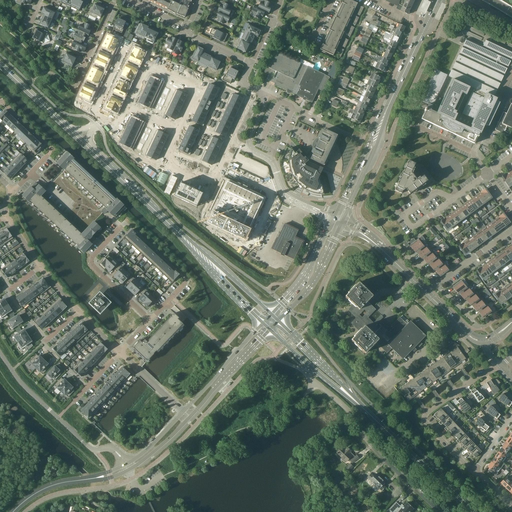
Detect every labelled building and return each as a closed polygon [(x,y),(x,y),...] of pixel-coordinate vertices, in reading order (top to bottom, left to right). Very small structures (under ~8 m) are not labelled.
[(80,2),(81,0),(73,0),(70,7),(78,11),(82,3),(80,2)] [(164,0),(162,6),(167,9),(171,1),(171,0),(164,0)] [(180,0),(178,4),(180,5),(187,8),(188,8),(190,3),(184,0),(180,0)] [(269,13),(271,7),(269,6),(271,3),(263,0),(258,0),(258,1),(258,2),(260,3),(258,8),(254,6),(269,13)] [(333,56),(357,4),(349,0),(343,0),(333,23),(332,24),(319,51),(327,54),(328,53),(333,56)] [(383,0),(397,6),(396,8),(401,10),(400,11),(408,15),(414,0),(383,0)] [(431,3),(425,0),(424,0),(419,11),(425,15),(431,3)] [(171,1),(167,9),(172,12),(172,13),(175,14),(176,14),(181,16),(185,17),(187,12),(188,9),(188,8),(187,8),(180,5),(178,4),(177,3),(171,1)] [(222,6),(220,5),(217,11),(231,17),(234,11),(228,9),(229,6),(223,3),(222,6)] [(104,8),(95,4),(89,15),(96,18),(97,16),(100,17),(104,8)] [(268,13),(269,13),(254,6),(251,12),(254,13),(253,16),(259,19),(260,16),(262,17),(265,11),(268,13)] [(57,12),(44,7),(41,14),(53,19),(57,12)] [(231,17),(217,11),(219,12),(217,17),(218,18),(217,21),(223,24),(224,21),(227,22),(230,17),(231,17)] [(49,28),(53,19),(41,14),(44,15),(39,24),(49,28)] [(118,20),(113,29),(122,33),(125,27),(123,26),(126,20),(121,17),(119,20),(118,20)] [(76,29),(76,30),(88,35),(91,30),(89,29),(91,26),(85,23),(83,26),(80,24),(78,30),(76,29)] [(136,33),(145,38),(149,28),(140,24),(136,33)] [(248,24),(245,31),(257,37),(260,30),(248,24)] [(399,24),(396,30),(402,32),(405,27),(399,24)] [(390,26),(389,28),(392,30),(391,33),(390,34),(393,35),(400,38),(402,32),(396,30),(393,28),(390,26)] [(34,28),(31,35),(35,37),(34,38),(43,43),(47,34),(34,28)] [(158,32),(149,28),(145,38),(148,39),(147,40),(153,43),(153,42),(154,42),(158,32)] [(214,38),(224,43),(228,34),(221,31),(221,33),(212,28),(209,34),(215,37),(214,38)] [(85,34),(88,36),(88,35),(76,30),(73,37),(75,38),(74,41),(86,47),(87,46),(81,44),(82,41),(83,42),(85,37),(84,36),(85,34)] [(257,37),(245,31),(241,39),(238,38),(251,44),(255,36),(257,37)] [(384,36),(383,37),(384,38),(397,44),(400,38),(393,35),(390,34),(390,35),(385,33),(384,36)] [(107,36),(105,41),(117,47),(121,39),(115,36),(114,39),(107,36)] [(172,52),(178,40),(172,37),(171,39),(168,38),(165,44),(168,45),(167,48),(172,51),(172,52)] [(247,53),(251,44),(238,38),(234,47),(247,53)] [(384,39),(383,40),(387,41),(387,42),(389,43),(388,46),(394,49),(397,44),(384,38),(384,39)] [(425,111),(421,119),(422,119),(433,124),(446,130),(448,131),(452,133),(474,143),(474,142),(478,133),(479,134),(480,134),(482,130),(484,125),(488,127),(499,103),(495,101),(496,99),(493,97),(511,60),(511,56),(511,51),(486,39),(483,47),(479,45),(466,39),(449,76),(461,82),(469,86),(469,87),(452,79),(439,107),(437,106),(440,98),(437,97),(438,94),(447,75),(436,70),(422,101),(428,104),(426,108),(425,108),(424,110),(425,111)] [(182,46),(183,43),(178,40),(172,52),(178,55),(179,52),(180,53),(183,47),(182,46)] [(84,52),(86,47),(74,41),(71,47),(75,48),(74,49),(80,52),(81,51),(84,52)] [(105,41),(102,47),(109,50),(107,52),(113,55),(117,47),(105,41)] [(134,44),(130,53),(142,59),(144,53),(138,50),(139,47),(134,44)] [(378,45),(377,47),(379,48),(379,50),(382,51),(383,50),(386,51),(385,52),(392,55),(394,49),(388,46),(387,48),(384,47),(384,48),(378,45)] [(198,62),(204,50),(197,47),(191,59),(198,62)] [(207,66),(211,57),(203,53),(204,50),(198,62),(207,66)] [(274,51),(264,71),(265,73),(267,74),(268,74),(266,79),(274,83),(274,85),(286,91),(287,92),(287,91),(290,92),(290,93),(291,93),(302,98),(303,98),(306,99),(306,100),(312,103),(318,89),(322,91),(323,91),(325,87),(324,86),(326,86),(328,81),(328,79),(329,79),(329,78),(329,77),(325,75),(325,74),(320,72),(312,69),(314,65),(300,59),(299,63),(274,51)] [(100,52),(97,57),(109,63),(113,55),(107,52),(106,55),(100,52)] [(383,56),(383,58),(389,61),(391,56),(392,55),(385,52),(383,56)] [(76,57),(74,56),(66,53),(62,62),(72,66),(76,57)] [(130,53),(126,61),(132,64),(133,61),(139,64),(142,59),(130,53)] [(375,59),(374,61),(378,62),(380,63),(386,66),(389,61),(383,58),(380,57),(377,55),(375,59)] [(97,57),(95,63),(101,66),(100,69),(106,71),(109,63),(97,57)] [(220,61),(211,57),(207,66),(216,71),(220,61)] [(122,69),(124,70),(134,75),(137,69),(130,66),(132,64),(126,61),(122,69)] [(377,64),(375,68),(384,72),(386,66),(380,63),(378,62),(377,64)] [(232,78),(234,79),(237,72),(235,72),(237,69),(232,66),(229,72),(227,71),(226,74),(225,74),(222,80),(230,84),(232,78)] [(92,68),(90,74),(102,79),(106,71),(100,69),(98,71),(92,68)] [(119,74),(118,77),(124,80),(125,77),(132,80),(134,75),(124,70),(122,75),(119,74)] [(367,76),(366,77),(378,83),(381,77),(378,76),(379,74),(375,72),(372,74),(370,78),(367,76)] [(90,74),(87,79),(93,82),(92,85),(98,88),(102,79),(90,74)] [(118,77),(114,85),(126,91),(129,86),(123,83),(124,80),(118,77)] [(366,77),(365,80),(368,81),(367,84),(369,86),(376,89),(378,83),(366,77)] [(150,78),(148,83),(159,88),(162,83),(150,78)] [(148,83),(146,88),(155,92),(154,92),(157,93),(159,88),(148,83)] [(84,84),(82,90),(94,96),(98,88),(92,85),(91,87),(84,84)] [(210,84),(207,89),(218,94),(221,89),(210,84)] [(365,84),(364,88),(365,88),(365,90),(367,91),(373,94),(376,89),(369,86),(367,84),(365,84)] [(114,85),(110,94),(116,96),(117,94),(124,97),(126,91),(114,85)] [(146,88),(143,93),(152,97),(154,92),(155,92),(146,88)] [(207,89),(205,93),(215,98),(216,99),(216,98),(218,94),(207,89)] [(82,90),(79,96),(86,99),(84,101),(90,104),(94,96),(82,90)] [(176,90),(173,95),(184,100),(187,95),(176,90)] [(367,91),(364,97),(370,100),(373,94),(367,91)] [(143,93),(141,98),(152,103),(154,98),(155,98),(152,97),(143,93)] [(205,93),(203,98),(212,102),(213,103),(215,98),(205,93)] [(110,94),(107,102),(119,107),(121,102),(115,99),(116,96),(110,94)] [(231,94),(229,99),(240,104),(242,99),(238,97),(239,96),(234,94),(234,95),(231,94)] [(173,95),(171,100),(182,105),(184,100),(173,95)] [(362,103),(361,103),(368,106),(370,100),(364,97),(362,103)] [(141,98),(139,103),(150,108),(152,103),(141,98)] [(203,98),(201,103),(210,107),(210,106),(212,102),(203,98)] [(227,104),(228,104),(238,109),(240,104),(229,99),(227,104)] [(171,100),(169,105),(180,110),(182,105),(171,100)] [(355,100),(354,102),(358,103),(356,107),(359,108),(365,111),(368,106),(361,103),(362,103),(359,102),(355,100)] [(107,102),(103,110),(109,113),(110,110),(116,113),(119,107),(107,102)] [(201,103),(199,107),(209,112),(211,107),(210,106),(210,107),(201,103)] [(228,104),(226,109),(236,113),(238,109),(228,104)] [(511,104),(506,114),(503,112),(495,130),(508,136),(511,128),(511,104)] [(169,105),(166,110),(177,115),(180,110),(169,105)] [(199,107),(196,112),(206,116),(209,112),(199,107)] [(350,109),(350,111),(363,117),(365,111),(359,108),(356,107),(354,111),(350,109)] [(224,113),(224,114),(225,114),(234,118),(236,113),(226,109),(224,113)] [(5,110),(0,115),(0,118),(3,121),(9,114),(5,110)] [(166,110),(164,115),(175,120),(177,115),(166,110)] [(350,111),(349,112),(353,114),(351,118),(352,119),(355,121),(360,123),(363,117),(350,111)] [(196,112),(194,116),(205,122),(207,117),(208,117),(206,116),(196,112)] [(3,121),(1,123),(5,126),(6,124),(13,118),(9,114),(3,121)] [(225,114),(223,118),(231,123),(234,118),(225,114)] [(194,116),(192,121),(203,126),(205,122),(194,116)] [(13,118),(6,124),(10,128),(16,121),(13,118)] [(132,118),(129,123),(140,129),(143,123),(132,118)] [(220,123),(229,127),(231,123),(223,118),(220,123)] [(16,121),(10,128),(14,132),(20,125),(16,121)] [(218,122),(216,127),(227,132),(229,127),(220,123),(218,122)] [(129,123),(127,128),(138,133),(140,129),(129,123)] [(20,125),(14,132),(18,135),(24,128),(20,125)] [(190,126),(187,131),(197,136),(198,136),(201,131),(190,126)] [(216,127),(214,132),(225,137),(227,132),(216,127)] [(24,128),(18,135),(21,138),(21,139),(28,132),(24,128)] [(127,128),(124,133),(136,138),(138,133),(127,128)] [(157,130),(154,135),(165,140),(168,135),(157,130)] [(337,136),(324,130),(323,130),(321,136),(319,135),(318,138),(317,140),(316,140),(315,140),(314,141),(314,142),(313,144),(312,145),(312,146),(312,147),(313,148),(312,150),(311,153),(312,153),(310,159),(323,166),(337,136)] [(187,131),(185,136),(195,140),(197,136),(187,131)] [(21,138),(20,140),(24,144),(25,143),(25,142),(32,136),(28,132),(21,139),(21,138)] [(124,133),(122,138),(133,143),(136,138),(124,133)] [(154,135),(152,140),(163,145),(165,140),(154,135)] [(493,135),(490,140),(497,143),(499,138),(493,135)] [(32,136),(25,142),(25,143),(29,146),(35,139),(32,136)] [(185,136),(183,140),(192,144),(192,145),(194,146),(194,145),(196,141),(195,140),(185,136)] [(211,136),(209,141),(220,146),(222,142),(211,136)] [(122,138),(120,143),(124,145),(124,146),(128,148),(129,147),(131,148),(133,143),(122,138)] [(29,146),(27,147),(31,151),(39,143),(35,139),(29,146)] [(152,140),(150,145),(161,150),(163,145),(152,140)] [(183,140),(181,145),(190,149),(192,145),(192,144),(183,140)] [(207,146),(209,147),(218,151),(220,146),(209,141),(207,146)] [(39,143),(31,151),(35,155),(43,147),(39,143)] [(150,145),(147,150),(158,155),(161,150),(150,145)] [(181,145),(179,150),(190,155),(192,150),(190,149),(181,145)] [(481,146),(480,151),(488,154),(490,149),(481,146)] [(207,151),(207,152),(216,156),(218,151),(209,147),(207,151)] [(318,179),(319,179),(318,176),(322,168),(318,167),(308,162),(298,149),(297,150),(298,150),(294,153),(290,148),(289,149),(289,151),(289,152),(288,155),(288,157),(288,160),(287,160),(287,161),(288,161),(288,163),(288,164),(288,165),(289,168),(288,168),(289,170),(290,172),(290,173),(290,174),(292,176),(291,177),(292,178),(294,180),(295,182),(295,181),(297,184),(299,186),(298,185),(299,184),(300,185),(301,186),(304,187),(305,187),(306,186),(321,193),(317,179),(318,177),(318,179)] [(147,150),(145,155),(147,156),(146,157),(151,159),(151,158),(156,160),(158,155),(147,150)] [(205,151),(203,155),(214,160),(216,156),(207,152),(207,151),(205,150),(205,151)] [(31,187),(23,196),(28,201),(27,201),(32,204),(33,203),(35,205),(33,207),(37,209),(38,208),(40,210),(38,212),(43,214),(43,213),(45,215),(44,217),(48,220),(48,219),(49,218),(51,220),(49,222),(54,225),(54,224),(55,224),(57,226),(55,227),(59,230),(60,229),(62,231),(60,232),(65,235),(65,234),(67,236),(66,238),(70,240),(71,239),(73,241),(71,243),(76,245),(76,244),(78,246),(77,247),(83,253),(91,244),(91,243),(95,238),(92,236),(100,227),(94,222),(103,213),(104,214),(107,211),(115,218),(125,207),(117,199),(115,201),(72,160),(73,158),(65,151),(55,162),(63,169),(50,184),(49,185),(47,187),(44,190),(36,182),(35,183),(36,183),(32,188),(31,187)] [(20,153),(16,157),(24,164),(28,161),(20,153)] [(203,155),(200,160),(211,165),(214,160),(203,155)] [(16,157),(13,160),(21,168),(24,164),(16,157)] [(13,160),(9,164),(11,166),(11,165),(18,171),(21,168),(13,160)] [(422,167),(416,164),(408,161),(395,191),(407,196),(431,179),(422,167)] [(9,164),(6,167),(8,169),(14,175),(18,171),(11,165),(11,166),(9,164)] [(6,167),(2,171),(4,173),(6,176),(7,175),(11,179),(14,175),(8,169),(6,167)] [(511,185),(511,180),(507,174),(502,177),(505,181),(504,182),(509,188),(511,185)] [(222,179),(207,211),(212,213),(207,223),(244,240),(253,221),(258,210),(263,198),(222,179)] [(180,183),(174,196),(196,207),(203,193),(180,183)] [(485,190),(481,193),(487,201),(491,198),(485,190)] [(487,201),(481,193),(476,196),(482,204),(487,201)] [(482,204),(476,196),(472,199),(478,208),(482,204)] [(478,208),(472,199),(468,203),(473,211),(478,208)] [(473,211),(468,203),(463,206),(469,214),(473,211)] [(469,214),(463,206),(459,209),(465,217),(469,214)] [(465,217),(459,209),(454,212),(460,220),(462,222),(466,219),(465,217)] [(460,220),(454,212),(450,216),(456,224),(460,220)] [(503,214),(499,218),(505,226),(509,223),(503,214)] [(456,224),(450,216),(446,219),(453,229),(457,226),(456,224)] [(500,229),(505,226),(499,218),(494,221),(500,229)] [(453,229),(446,219),(441,222),(444,226),(443,227),(448,233),(453,229)] [(496,232),(500,229),(494,221),(490,224),(496,232)] [(294,260),(303,242),(295,238),(298,231),(284,224),(277,238),(276,238),(271,249),(294,260)] [(492,235),(496,232),(490,224),(486,227),(492,235)] [(487,239),(492,235),(486,227),(481,231),(487,239)] [(7,228),(2,232),(9,241),(13,238),(12,236),(13,235),(11,231),(9,232),(7,228)] [(135,235),(136,234),(132,230),(127,235),(127,234),(124,238),(128,242),(135,235)] [(483,242),(487,239),(481,231),(477,234),(483,242)] [(2,232),(0,233),(0,237),(3,242),(4,244),(9,241),(2,232)] [(478,245),(483,242),(477,234),(473,237),(478,245)] [(139,239),(135,235),(128,242),(132,245),(139,239)] [(414,239),(409,242),(411,244),(410,245),(412,247),(412,248),(415,252),(417,251),(425,245),(427,244),(427,243),(424,240),(424,239),(422,236),(415,241),(414,239)] [(474,248),(478,245),(473,237),(468,240),(474,248)] [(474,248),(468,240),(467,238),(462,241),(464,243),(470,252),(474,248)] [(136,249),(143,242),(139,239),(132,245),(136,249)] [(140,253),(147,246),(143,242),(136,249),(140,253)] [(425,245),(417,251),(418,253),(422,258),(423,257),(431,251),(428,247),(430,246),(428,242),(427,243),(427,244),(425,245)] [(465,255),(470,252),(464,243),(458,247),(461,251),(462,251),(465,255)] [(144,257),(150,250),(147,246),(140,253),(144,257)] [(511,257),(511,254),(508,248),(503,252),(509,260),(511,257)] [(431,251),(423,257),(424,259),(428,264),(429,263),(438,256),(439,256),(436,252),(437,252),(434,249),(431,251)] [(148,260),(154,253),(150,250),(144,257),(148,260)] [(18,255),(19,257),(25,265),(29,261),(27,258),(28,257),(25,253),(24,254),(22,252),(18,255)] [(509,260),(503,252),(499,255),(505,263),(509,260)] [(152,264),(158,257),(154,253),(148,260),(152,264)] [(105,268),(114,259),(109,254),(104,258),(105,259),(101,264),(105,268)] [(505,263),(499,255),(495,258),(501,266),(505,263)] [(438,256),(429,263),(430,265),(431,265),(434,270),(435,269),(443,263),(438,256)] [(25,265),(19,257),(15,260),(21,268),(25,265)] [(156,268),(162,261),(158,257),(152,264),(156,268)] [(501,266),(495,258),(490,261),(496,269),(501,266)] [(115,270),(120,265),(118,263),(117,263),(113,260),(114,259),(105,268),(110,272),(113,268),(115,270)] [(15,260),(11,264),(16,271),(21,268),(15,260)] [(160,271),(166,264),(162,261),(156,268),(160,271)] [(498,271),(496,269),(490,261),(486,264),(492,272),(493,274),(498,271)] [(16,271),(11,264),(9,262),(5,265),(5,266),(12,274),(16,271)] [(443,263),(435,269),(437,271),(440,276),(449,269),(444,262),(443,263)] [(164,275),(170,268),(166,264),(160,271),(164,275)] [(492,272),(486,264),(482,268),(488,276),(492,272)] [(118,280),(127,270),(122,266),(122,267),(120,265),(115,270),(117,272),(114,276),(118,280)] [(12,274),(5,266),(0,269),(0,270),(3,274),(4,273),(7,278),(12,274)] [(174,272),(170,268),(164,275),(168,279),(174,272)] [(488,276),(482,268),(477,271),(480,275),(479,276),(482,280),(488,276)] [(127,271),(127,270),(118,280),(122,284),(126,280),(128,282),(132,277),(130,275),(129,275),(126,272),(127,271)] [(175,279),(179,275),(175,271),(174,272),(168,279),(172,283),(175,280),(175,279)] [(135,279),(132,277),(128,282),(130,284),(126,287),(130,291),(138,283),(134,280),(135,279)] [(82,297),(89,303),(100,315),(109,305),(111,303),(103,295),(110,288),(99,278),(95,283),(82,297)] [(43,279),(38,282),(45,291),(51,287),(47,282),(46,283),(43,279)] [(453,286),(455,289),(458,293),(460,293),(466,287),(461,280),(453,286)] [(45,291),(38,282),(34,285),(40,293),(39,293),(41,295),(45,291)] [(410,322),(407,325),(399,317),(391,326),(393,328),(388,333),(381,325),(378,328),(376,326),(377,324),(375,323),(374,322),(373,323),(367,318),(375,310),(370,305),(367,302),(372,296),(359,282),(345,296),(353,305),(348,310),(356,318),(351,323),(359,331),(351,340),(365,353),(376,342),(387,353),(391,348),(394,351),(403,359),(411,350),(414,352),(416,350),(414,348),(418,344),(425,336),(410,322)] [(142,287),(138,283),(130,291),(135,295),(138,292),(140,294),(145,289),(143,286),(142,287)] [(40,293),(34,285),(30,289),(35,296),(39,293),(40,293)] [(467,286),(466,287),(460,293),(464,299),(466,298),(473,293),(472,293),(467,286)] [(505,288),(500,292),(506,300),(511,296),(505,288)] [(35,296),(30,289),(25,292),(31,299),(35,296)] [(143,303),(152,294),(147,290),(145,289),(140,294),(142,296),(139,299),(143,303)] [(499,290),(493,294),(496,299),(497,300),(498,300),(501,304),(506,300),(500,292),(499,290)] [(31,299),(25,292),(21,295),(28,304),(33,301),(31,299)] [(479,299),(478,299),(473,292),(472,293),(473,293),(466,298),(471,305),(472,304),(479,299)] [(152,294),(143,303),(147,307),(151,303),(153,304),(156,300),(151,295),(152,294)] [(28,304),(21,295),(17,298),(20,303),(19,304),(21,307),(22,306),(24,308),(28,304)] [(59,297),(54,302),(62,311),(66,307),(63,303),(64,302),(59,297)] [(486,304),(482,300),(481,300),(480,298),(478,299),(479,299),(472,304),(477,311),(478,310),(486,304)] [(377,309),(380,312),(386,305),(381,301),(379,304),(380,305),(377,309)] [(62,311),(54,302),(50,306),(58,314),(62,311)] [(487,303),(486,304),(478,310),(483,317),(492,310),(487,303)] [(6,314),(10,311),(11,310),(7,305),(0,309),(0,314),(2,317),(6,315),(6,314)] [(58,314),(50,306),(46,309),(54,318),(58,314)] [(54,318),(46,309),(42,313),(44,315),(50,322),(54,318)] [(184,326),(183,324),(179,321),(177,319),(178,318),(173,313),(169,317),(146,341),(142,338),(139,341),(138,339),(130,348),(145,362),(153,354),(153,353),(155,351),(158,353),(184,326)] [(44,315),(40,318),(40,319),(46,325),(50,322),(44,315)] [(22,322),(21,319),(18,316),(15,317),(12,319),(9,322),(8,323),(10,326),(11,325),(12,327),(13,329),(15,328),(14,327),(22,322)] [(40,319),(40,318),(39,317),(33,322),(37,326),(39,325),(42,329),(46,325),(40,319)] [(81,323),(77,327),(85,335),(89,332),(88,330),(89,329),(85,325),(84,326),(81,323)] [(85,335),(77,327),(73,331),(81,339),(85,335)] [(27,336),(26,333),(24,330),(22,331),(20,328),(16,330),(17,333),(14,335),(16,338),(15,339),(17,342),(27,336)] [(81,339),(73,331),(69,334),(75,341),(77,343),(81,339)] [(75,341),(69,334),(65,338),(72,345),(75,341)] [(26,345),(30,342),(31,341),(27,336),(17,342),(20,346),(20,345),(23,348),(27,346),(26,345)] [(72,345),(65,338),(61,342),(68,348),(72,345)] [(68,348),(61,342),(57,345),(65,353),(64,353),(65,354),(69,350),(68,348)] [(102,342),(97,347),(104,353),(108,349),(104,346),(105,345),(102,342)] [(65,353),(57,345),(53,349),(57,353),(56,354),(59,358),(64,353),(65,353)] [(97,347),(95,345),(91,349),(93,351),(100,357),(104,353),(97,347)] [(457,347),(450,352),(455,358),(457,357),(458,358),(458,357),(462,362),(466,359),(457,347)] [(93,351),(90,354),(90,355),(96,361),(100,357),(93,351)] [(452,360),(455,358),(450,352),(443,357),(451,370),(456,366),(452,362),(453,361),(452,360)] [(90,355),(90,354),(88,353),(84,357),(86,359),(93,365),(96,361),(90,355)] [(36,368),(44,360),(39,356),(36,354),(29,361),(32,364),(31,364),(36,368)] [(451,370),(443,357),(435,363),(440,369),(442,367),(443,368),(447,373),(451,370)] [(93,365),(86,359),(82,362),(89,369),(93,365)] [(50,367),(47,365),(48,364),(44,360),(36,368),(40,372),(41,372),(43,374),(50,367)] [(82,362),(81,361),(77,365),(77,366),(77,365),(85,373),(89,369),(82,362)] [(437,371),(440,369),(435,363),(428,368),(437,380),(441,377),(438,372),(437,371)] [(77,365),(77,366),(72,371),(76,374),(77,373),(81,377),(85,373),(77,365)] [(61,373),(59,371),(59,370),(55,366),(47,374),(51,379),(52,378),(54,381),(61,373)] [(129,374),(130,373),(127,370),(126,371),(122,367),(118,371),(127,379),(131,375),(129,374)] [(437,380),(428,368),(421,373),(425,380),(428,378),(429,379),(429,378),(432,383),(437,380)] [(127,379),(118,371),(115,374),(114,373),(113,375),(114,376),(114,375),(123,383),(127,379)] [(423,381),(425,380),(421,373),(413,379),(422,391),(427,388),(423,383),(423,382),(423,381)] [(123,383),(114,375),(114,376),(111,379),(119,387),(123,383)] [(61,392),(68,383),(64,379),(63,380),(61,378),(54,385),(57,387),(56,387),(61,392)] [(119,387),(111,379),(108,382),(107,381),(105,383),(106,384),(107,383),(116,391),(119,387)] [(422,391),(413,379),(406,384),(411,390),(413,388),(414,389),(418,394),(422,391)] [(497,380),(496,379),(493,381),(494,382),(492,383),(490,380),(486,383),(493,394),(499,390),(497,389),(501,385),(501,383),(500,382),(499,381),(497,380)] [(75,390),(72,388),(73,387),(68,383),(61,392),(65,396),(65,395),(68,398),(75,390)] [(116,391),(107,383),(106,384),(103,387),(112,395),(116,391)] [(408,392),(411,390),(406,384),(399,389),(408,401),(412,398),(409,393),(408,392)] [(112,395),(103,387),(101,390),(100,389),(98,391),(99,392),(100,391),(108,399),(112,395)] [(472,394),(467,397),(470,400),(474,396),(478,402),(483,398),(482,397),(486,393),(487,394),(481,387),(478,389),(478,390),(477,391),(475,388),(473,390),(471,391),(472,394)] [(108,399),(100,391),(99,392),(96,395),(105,403),(108,399)] [(511,400),(511,398),(511,395),(510,393),(509,392),(508,392),(504,395),(502,394),(498,399),(509,407),(511,403),(511,402),(510,401),(511,399),(511,400)] [(105,403),(96,395),(93,398),(92,397),(90,399),(91,400),(92,399),(101,407),(105,403)] [(469,407),(472,403),(474,404),(470,400),(467,397),(464,399),(465,400),(463,401),(461,398),(457,401),(465,412),(470,408),(469,407)] [(101,407),(92,399),(91,400),(89,403),(97,411),(101,407)] [(490,406),(486,411),(497,419),(500,415),(498,413),(499,411),(499,412),(501,409),(495,402),(496,404),(492,407),(490,406)] [(97,411),(89,403),(86,406),(84,404),(83,405),(85,407),(93,415),(97,411)] [(93,415),(85,407),(81,411),(85,415),(84,416),(87,419),(88,418),(90,419),(93,415)] [(440,421),(447,415),(445,408),(441,409),(433,417),(435,419),(437,417),(440,421)] [(446,427),(453,421),(451,414),(447,415),(440,421),(438,423),(441,425),(443,423),(446,427)] [(488,424),(490,421),(484,414),(484,415),(485,416),(481,419),(479,418),(475,423),(486,431),(489,427),(486,425),(488,424)] [(452,433),(458,427),(457,420),(453,421),(446,427),(444,429),(447,431),(449,430),(452,433)] [(458,439),(464,433),(462,426),(458,427),(452,433),(450,435),(452,438),(454,436),(458,439)] [(463,445),(470,439),(468,432),(464,433),(458,439),(456,441),(458,444),(460,442),(463,445)] [(469,451),(476,445),(474,438),(470,439),(463,445),(461,447),(464,450),(466,448),(469,451)] [(511,448),(511,445),(506,442),(504,445),(504,444),(503,446),(503,447),(510,452),(511,448)] [(476,445),(469,451),(467,453),(470,456),(472,454),(475,458),(482,452),(480,444),(476,445)] [(355,457),(350,452),(351,451),(347,448),(345,450),(341,446),(336,452),(346,462),(349,459),(350,460),(352,463),(359,458),(357,455),(355,457)] [(510,452),(503,447),(502,447),(501,449),(499,452),(506,457),(510,452)] [(506,457),(499,452),(497,455),(497,454),(496,456),(496,457),(502,462),(506,457)] [(505,463),(502,462),(496,457),(495,458),(495,457),(493,459),(494,459),(492,462),(499,467),(501,469),(505,463)] [(499,467),(492,462),(490,465),(490,464),(488,466),(489,466),(488,467),(491,469),(490,471),(497,476),(498,473),(496,471),(499,467)] [(367,478),(374,484),(380,478),(376,474),(374,476),(371,474),(367,478)] [(506,487),(511,481),(507,477),(501,483),(503,485),(503,486),(505,487),(506,487)] [(385,483),(380,478),(374,484),(378,488),(377,489),(378,490),(379,489),(382,491),(385,487),(383,485),(385,483)] [(410,511),(413,509),(414,509),(407,502),(407,503),(403,507),(401,505),(400,506),(396,502),(388,510),(389,511),(410,511)]
